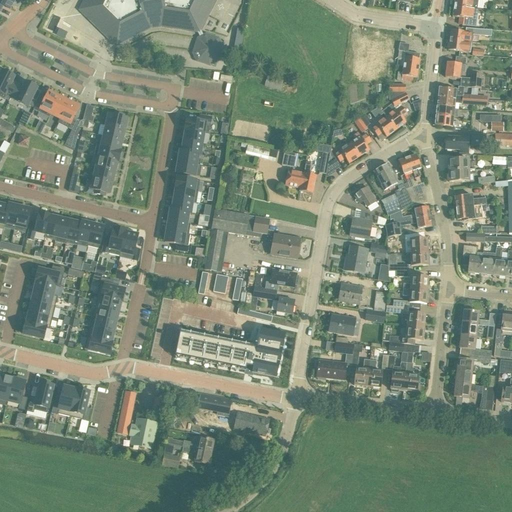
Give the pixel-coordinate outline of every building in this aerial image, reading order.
[(10,9),(14,0),(0,0),(0,11),(3,6),(10,9)] [(202,25),(215,0),(85,0),(84,3),(82,14),(108,37),(112,40),(117,41),(122,41),(126,39),(150,25),(160,23),(194,31),(196,30),(199,36),(192,58),(215,66),(223,41),(203,34),(199,27),(202,25)] [(454,0),(454,7),(477,10),(478,0),(454,0)] [(454,7),(452,17),(459,18),(458,24),(467,25),(475,27),(477,10),(454,7)] [(451,31),(449,41),(471,44),(472,44),(473,36),(476,36),(477,36),(478,30),(466,28),(465,32),(451,31)] [(57,35),(64,39),(67,33),(59,30),(57,35)] [(237,30),(232,61),(235,62),(236,58),(239,58),(243,31),(237,30)] [(353,51),(351,63),(359,65),(360,56),(373,58),(376,36),(363,34),(361,52),(353,51)] [(376,36),(373,58),(386,60),(390,38),(376,36)] [(471,44),(449,41),(448,51),(463,53),(470,53),(471,44)] [(399,51),(398,59),(405,61),(404,67),(418,69),(420,60),(419,60),(420,54),(408,52),(409,45),(400,44),(399,51)] [(391,46),(390,59),(397,60),(399,47),(391,46)] [(486,57),(486,70),(498,71),(498,57),(486,57)] [(466,59),(456,58),(455,64),(447,63),(445,77),(459,79),(461,65),(465,66),(466,59)] [(418,69),(403,67),(402,74),(398,73),(397,80),(412,83),(413,78),(417,78),(418,69)] [(465,77),(461,77),(462,85),(478,85),(477,70),(465,71),(465,77)] [(0,97),(9,102),(17,85),(11,83),(14,77),(3,72),(0,76),(0,97)] [(36,90),(37,89),(25,83),(23,88),(17,85),(9,102),(11,99),(28,107),(32,99),(36,101),(40,93),(36,90)] [(389,85),(389,93),(389,101),(390,101),(405,93),(405,85),(389,85)] [(455,100),(456,96),(462,97),(463,95),(464,87),(458,86),(458,89),(438,88),(437,98),(455,100)] [(49,118),(59,98),(57,97),(49,93),(44,102),(39,99),(33,110),(49,118)] [(405,93),(390,101),(392,104),(394,108),(409,100),(405,93)] [(437,98),(437,106),(455,108),(455,103),(487,106),(488,97),(463,95),(462,97),(456,96),(455,100),(437,98)] [(58,124),(69,102),(59,98),(49,118),(51,115),(60,119),(57,123),(58,124)] [(69,102),(58,124),(72,131),(75,132),(78,127),(80,122),(73,118),(79,107),(69,102)] [(392,104),(382,111),(387,117),(396,130),(406,122),(402,117),(407,114),(401,106),(400,107),(399,105),(394,108),(392,104)] [(83,121),(85,121),(89,122),(93,123),(94,117),(92,116),(94,108),(87,106),(83,121)] [(437,106),(436,115),(453,117),(458,117),(458,110),(454,110),(455,108),(437,106)] [(109,115),(106,125),(125,130),(127,120),(122,118),(123,115),(114,113),(113,116),(109,115)] [(361,119),(360,119),(366,127),(372,123),(366,115),(361,119)] [(453,122),(453,117),(436,115),(435,125),(457,127),(457,122),(453,122)] [(212,118),(206,117),(200,116),(199,122),(187,120),(185,131),(209,135),(210,124),(212,118)] [(387,137),(396,130),(387,117),(372,129),(378,136),(383,132),(387,137)] [(368,129),(366,127),(360,119),(355,123),(362,133),(368,129)] [(501,123),(480,122),(480,123),(491,123),(491,132),(503,132),(503,128),(507,128),(508,123),(501,123)] [(122,140),(125,130),(106,125),(104,136),(122,140)] [(75,132),(72,131),(64,146),(74,151),(79,128),(78,127),(75,132)] [(333,138),(344,135),(341,130),(333,132),(333,138)] [(209,135),(185,131),(183,141),(202,145),(204,134),(209,135)] [(366,145),(372,141),(366,133),(361,137),(358,132),(353,136),(355,140),(350,143),(359,157),(370,150),(366,145)] [(486,135),(471,134),(470,146),(486,147),(486,135)] [(511,134),(495,134),(495,146),(511,146),(511,134)] [(119,151),(122,140),(104,136),(101,147),(96,146),(120,152),(120,151),(119,151)] [(468,153),(469,138),(457,138),(446,137),(446,150),(460,150),(460,153),(468,153)] [(200,155),(202,145),(183,141),(182,152),(180,151),(180,152),(200,155)] [(264,153),(266,149),(244,142),(241,151),(272,160),(273,155),(264,153)] [(349,163),(359,157),(350,143),(335,154),(340,162),(345,158),(349,163)] [(118,162),(120,152),(96,146),(94,156),(118,162)] [(322,171),(325,150),(318,149),(315,171),(322,171)] [(200,156),(200,155),(180,152),(178,163),(201,166),(197,165),(198,155),(200,156)] [(294,169),(297,155),(284,152),(281,166),(294,169)] [(330,154),(326,175),(339,167),(331,154),(331,153),(330,154)] [(416,155),(407,158),(417,185),(413,187),(417,195),(421,194),(425,193),(423,183),(421,184),(419,178),(420,177),(418,170),(421,169),(416,155)] [(118,163),(118,162),(94,156),(94,157),(98,158),(96,168),(114,172),(117,162),(118,163)] [(408,174),(413,187),(417,185),(407,158),(399,161),(404,175),(408,174)] [(448,160),(449,171),(475,169),(475,165),(468,166),(468,159),(448,160)] [(200,177),(201,166),(178,163),(176,173),(200,177)] [(312,193),(316,177),(310,176),(313,164),(306,163),(304,174),(301,189),(300,191),(312,193)] [(385,191),(399,183),(388,164),(374,172),(385,191)] [(112,183),(114,172),(96,168),(93,178),(91,177),(91,178),(112,183)] [(469,174),(475,174),(475,169),(449,171),(449,182),(469,181),(469,174)] [(301,189),(304,174),(288,171),(286,186),(301,189)] [(76,187),(78,175),(73,174),(70,185),(76,187)] [(109,194),(112,183),(91,178),(88,189),(95,191),(95,194),(104,196),(104,193),(109,194)] [(198,193),(200,182),(177,178),(175,189),(198,193)] [(511,179),(495,182),(495,188),(507,187),(508,235),(511,235),(511,179)] [(413,187),(406,190),(413,206),(427,203),(425,193),(421,194),(417,195),(413,187)] [(368,209),(377,203),(368,188),(354,196),(359,205),(364,202),(368,209)] [(196,204),(198,193),(175,189),(175,190),(174,200),(196,204)] [(398,200),(403,210),(412,206),(413,206),(406,190),(395,194),(395,196),(397,199),(397,198),(398,200)] [(456,208),(473,207),(486,205),(485,198),(472,200),(472,195),(455,197),(456,208)] [(196,204),(174,200),(172,210),(170,210),(191,214),(192,203),(196,204)] [(392,202),(383,206),(388,217),(390,216),(401,211),(403,210),(398,200),(392,202)] [(0,229),(3,230),(9,205),(8,207),(0,204),(0,229)] [(14,231),(20,207),(9,205),(3,230),(4,230),(5,224),(15,226),(14,231)] [(31,210),(20,207),(14,231),(25,234),(31,210)] [(394,223),(430,216),(428,207),(415,209),(416,215),(402,218),(401,211),(390,216),(390,220),(394,219),(394,223)] [(473,207),(456,208),(457,219),(464,219),(464,220),(480,219),(479,213),(474,213),(473,207)] [(187,224),(189,214),(191,214),(170,210),(168,221),(190,225),(191,224),(187,224)] [(222,274),(229,233),(245,236),(245,231),(266,234),(269,221),(248,217),(248,216),(215,210),(211,230),(204,271),(222,274)] [(353,219),(350,236),(369,240),(370,237),(375,238),(376,229),(371,228),(372,223),(385,225),(386,221),(364,213),(363,221),(353,219)] [(45,239),(50,216),(39,214),(36,225),(30,224),(27,239),(33,241),(35,233),(45,235),(44,239),(45,239)] [(55,242),(61,219),(50,217),(51,216),(50,216),(45,239),(55,241),(54,242),(55,242)] [(432,226),(430,216),(394,223),(395,224),(385,226),(387,238),(401,235),(399,227),(417,223),(418,229),(432,226)] [(65,245),(71,222),(61,219),(55,242),(65,245)] [(189,235),(190,225),(168,221),(166,231),(190,235),(189,235)] [(76,246),(82,222),(81,224),(71,222),(65,245),(66,245),(66,244),(76,246)] [(87,248),(92,225),(82,222),(76,246),(77,246),(87,248)] [(98,249),(103,227),(92,225),(87,248),(88,247),(98,249)] [(104,241),(102,252),(108,254),(119,257),(119,258),(125,233),(126,232),(114,229),(110,242),(104,241)] [(188,247),(190,235),(166,231),(164,243),(176,245),(175,251),(187,253),(188,247)] [(424,232),(404,235),(405,253),(410,253),(428,252),(427,239),(425,239),(425,232),(424,232)] [(137,235),(125,233),(119,258),(138,262),(140,250),(134,249),(137,235)] [(465,234),(465,242),(471,242),(484,243),(484,240),(485,237),(484,237),(484,234),(480,234),(480,235),(471,234),(465,234)] [(296,259),(300,240),(274,235),(271,255),(296,259)] [(388,248),(371,244),(369,252),(376,253),(375,257),(385,260),(388,248)] [(481,274),(483,259),(483,254),(476,253),(477,248),(464,246),(463,257),(464,257),(464,265),(469,265),(469,273),(481,274)] [(364,274),(368,250),(351,247),(348,262),(346,261),(344,270),(364,274)] [(483,259),(481,274),(494,276),(497,248),(496,248),(495,255),(483,253),(483,254),(483,259)] [(506,277),(509,252),(508,252),(507,261),(501,261),(502,249),(497,248),(494,276),(506,277)] [(411,266),(428,265),(428,252),(410,253),(411,266)] [(39,270),(36,281),(55,286),(60,287),(63,275),(65,270),(52,267),(51,272),(39,270)] [(298,278),(296,277),(296,274),(273,270),(270,284),(266,283),(265,289),(278,292),(278,291),(277,291),(278,286),(294,288),(294,285),(297,286),(298,278)] [(388,282),(388,275),(379,273),(378,281),(388,282)] [(403,289),(427,291),(428,278),(411,276),(410,285),(404,284),(403,289)] [(100,285),(97,296),(98,296),(122,302),(124,290),(117,288),(119,283),(101,278),(100,284),(100,285)] [(36,282),(34,292),(53,296),(57,297),(60,298),(63,288),(55,286),(36,281),(36,282)] [(359,305),(362,287),(342,283),(338,301),(359,305)] [(255,288),(253,297),(257,298),(275,301),(276,292),(255,288)] [(427,291),(403,289),(403,296),(409,297),(409,302),(426,304),(427,291)] [(34,292),(31,302),(55,308),(57,297),(53,296),(34,292)] [(358,309),(366,310),(384,313),(387,294),(376,292),(374,309),(359,306),(358,309)] [(97,296),(95,307),(119,312),(121,302),(122,302),(98,296),(97,296)] [(279,299),(277,315),(284,316),(285,314),(292,315),(294,301),(279,299)] [(31,302),(29,313),(52,318),(55,308),(31,302)] [(386,305),(385,312),(392,313),(406,314),(407,307),(393,306),(386,305)] [(95,307),(92,317),(97,318),(116,322),(119,312),(95,307)] [(479,312),(471,311),(472,308),(462,307),(461,316),(463,318),(462,323),(478,325),(488,326),(494,327),(496,315),(489,314),(488,321),(478,320),(479,312)] [(365,322),(384,325),(385,314),(384,313),(366,310),(365,322)] [(26,323),(46,328),(50,329),(52,318),(29,313),(26,323)] [(408,313),(407,326),(424,328),(425,315),(408,313)] [(501,330),(511,331),(511,316),(503,315),(501,330)] [(329,332),(353,336),(358,337),(360,320),(331,316),(329,332)] [(95,328),(94,328),(114,333),(116,322),(97,318),(95,328)] [(26,323),(23,335),(43,339),(46,328),(26,323)] [(462,324),(461,325),(460,329),(461,330),(461,336),(476,337),(480,338),(481,335),(478,333),(477,333),(478,325),(462,323),(462,324)] [(389,337),(389,342),(403,344),(414,345),(414,340),(422,341),(424,328),(407,326),(405,339),(389,337)] [(87,337),(87,338),(112,344),(112,343),(111,343),(114,333),(94,328),(95,328),(90,327),(87,337)] [(179,334),(175,357),(176,357),(176,355),(181,356),(181,358),(190,360),(190,358),(195,359),(195,361),(203,363),(204,361),(209,362),(208,364),(217,365),(218,363),(222,365),(222,366),(231,368),(231,366),(236,367),(236,369),(246,371),(247,366),(254,367),(253,373),(277,378),(277,376),(275,376),(276,371),(278,371),(280,363),(278,362),(279,357),(281,358),(283,349),(281,348),(282,344),(284,344),(286,335),(261,330),(257,350),(179,334)] [(476,337),(461,336),(459,348),(475,349),(476,337)] [(87,338),(84,349),(109,355),(112,344),(87,338)] [(402,352),(403,344),(389,342),(388,350),(402,352)] [(352,355),(354,345),(335,343),(334,353),(352,355)] [(362,353),(363,346),(354,345),(352,355),(351,365),(357,366),(358,353),(362,353)] [(477,363),(490,364),(491,357),(478,355),(477,363)] [(398,392),(399,390),(403,390),(407,356),(406,363),(400,363),(400,368),(393,367),(395,357),(389,356),(388,370),(393,370),(391,389),(392,389),(392,391),(398,392)] [(418,384),(419,375),(412,375),(413,369),(412,369),(413,364),(411,364),(412,357),(407,356),(403,390),(409,391),(408,393),(417,394),(419,393),(420,384),(418,384)] [(454,361),(453,370),(457,370),(457,372),(472,373),(474,362),(474,361),(459,359),(458,359),(458,362),(454,361)] [(367,386),(370,361),(364,360),(363,369),(356,368),(354,385),(367,386)] [(510,369),(511,362),(507,361),(500,360),(499,374),(505,374),(506,369),(510,369)] [(326,380),(326,378),(347,380),(348,364),(319,361),(317,377),(318,377),(318,379),(326,380)] [(381,388),(382,371),(375,370),(376,361),(370,361),(367,386),(381,388)] [(457,372),(455,384),(471,385),(472,373),(457,372)] [(0,405),(6,407),(7,402),(12,379),(0,376),(0,405)] [(12,379),(7,402),(19,405),(18,409),(24,411),(27,399),(21,397),(25,382),(12,379)] [(511,403),(511,380),(510,380),(510,388),(503,387),(501,402),(511,403)] [(47,414),(53,386),(40,383),(36,398),(30,397),(27,412),(33,413),(34,411),(47,414)] [(471,385),(455,384),(454,397),(469,399),(470,393),(471,392),(477,392),(479,394),(481,395),(481,400),(487,401),(489,388),(471,386),(471,385)] [(70,417),(77,390),(76,389),(76,390),(64,387),(60,402),(54,401),(51,413),(70,417)] [(91,410),(86,408),(89,393),(77,390),(70,417),(88,422),(91,410)] [(126,394),(118,429),(127,431),(135,395),(126,394)] [(199,399),(197,409),(218,413),(217,415),(228,418),(231,402),(232,400),(200,394),(199,399)] [(266,437),(270,420),(249,415),(245,432),(266,437)] [(24,425),(26,428),(30,429),(33,427),(34,427),(34,423),(32,420),(28,419),(25,421),(24,425)] [(152,450),(157,424),(137,420),(136,427),(132,426),(131,428),(130,433),(129,436),(133,437),(132,446),(152,450)] [(400,434),(399,443),(412,445),(413,436),(400,434)] [(211,453),(214,441),(196,437),(193,440),(192,443),(184,441),(182,447),(183,448),(211,453)] [(441,445),(439,465),(453,466),(455,446),(441,445)] [(369,446),(355,451),(359,462),(372,457),(373,457),(369,446)] [(455,446),(453,466),(466,468),(468,448),(455,446)] [(211,453),(183,448),(182,453),(195,456),(194,462),(209,465),(211,453)] [(468,448),(466,468),(479,469),(481,449),(468,448)] [(481,449),(479,469),(493,471),(495,451),(481,449)] [(355,451),(341,455),(344,466),(359,462),(355,451)] [(511,452),(502,451),(500,471),(511,472),(511,452)] [(180,458),(164,454),(161,465),(178,469),(180,458)] [(372,457),(359,462),(361,471),(375,466),(372,457)] [(358,462),(345,466),(348,475),(361,471),(358,462)] [(375,466),(361,471),(364,480),(378,475),(375,466)] [(361,471),(348,475),(351,484),(364,480),(361,471)] [(378,475),(364,480),(367,489),(381,485),(378,475)] [(364,480),(351,484),(354,493),(367,489),(364,480)] [(437,485),(435,497),(455,499),(457,488),(465,489),(465,482),(453,480),(453,487),(437,485)] [(381,485),(367,489),(370,498),(384,494),(381,485)] [(367,489),(354,493),(357,502),(370,498),(367,489)] [(276,493),(268,501),(278,511),(284,511),(289,508),(284,501),(287,498),(281,492),(278,495),(276,493)] [(384,494),(370,498),(373,508),(378,506),(382,505),(387,503),(384,494)] [(435,497),(434,507),(454,510),(455,499),(435,497)] [(370,498),(357,502),(360,511),(365,510),(369,509),(373,508),(370,498)] [(278,511),(268,501),(261,507),(265,511),(278,511)]
